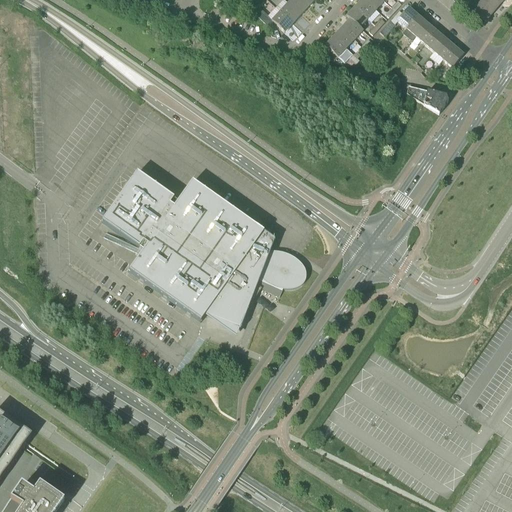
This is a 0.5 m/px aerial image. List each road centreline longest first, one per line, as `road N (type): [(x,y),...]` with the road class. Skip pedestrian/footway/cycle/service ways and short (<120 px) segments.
road 1 (primary): [(0,334),(271,511)]
road 2 (primary): [(297,511),(33,340)]
road 3 (secondary): [(373,237),(157,84),(121,70)]
road 4 (secondary): [(121,70),(360,254)]
road 5 (secondary): [(360,254),(280,369),(244,439)]
road 6 (secondary): [(244,439),(376,266)]
road 7 (secondary): [(389,249),(511,73)]
road 8 (secondary): [(496,63),(373,237)]
road 9 (residential): [(346,0),(290,54),(178,14)]
road 10 (unclassified): [(376,266),(443,306),(460,300),(474,278)]
